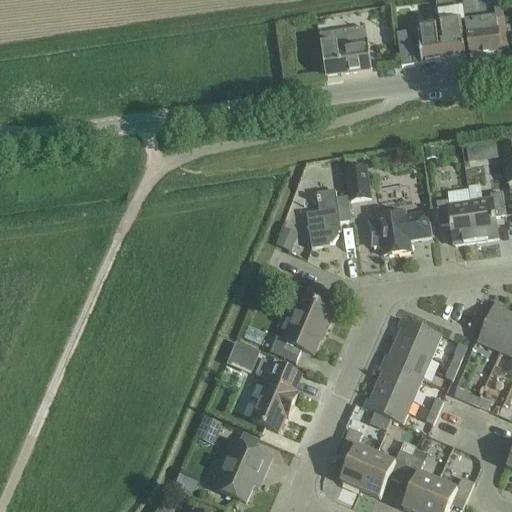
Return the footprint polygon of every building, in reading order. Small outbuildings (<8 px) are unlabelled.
[(462,2),(436,5),(439,26),(444,63),(466,60),(461,26),(465,26),(465,25),(462,2)] [(465,25),(465,26),(470,60),(501,55),(496,20),(465,25)] [(414,68),(414,67),(422,66),(444,63),(439,26),(409,30),(410,37),(398,38),(402,70),(414,68)] [(321,36),(326,79),(341,78),(372,74),(368,42),(367,42),(366,30),(321,36)] [(502,145),(486,148),(489,165),(492,165),(505,163),(502,145)] [(509,187),(511,186),(511,149),(503,151),(509,187)] [(342,236),(340,226),(351,224),(349,206),(372,203),(367,168),(342,171),(347,201),(337,202),(336,194),(317,196),(320,215),(307,217),(312,252),(330,250),(330,247),(333,247),(339,239),(338,236),(342,236)] [(491,202),(470,205),(476,246),(498,243),(495,222),(506,220),(503,196),(490,198),(491,202)] [(454,249),(476,246),(470,205),(450,208),(449,204),(437,205),(440,229),(451,228),(454,249)] [(373,249),(382,248),(384,259),(411,255),(409,244),(431,241),(427,217),(406,220),(405,215),(378,220),(378,223),(369,224),(373,249)] [(289,234),(290,248),(303,247),(302,233),(289,234)] [(308,289),(304,300),(323,308),(327,297),(308,289)] [(270,356),(278,359),(296,367),(302,353),(313,358),(325,331),(327,332),(335,314),(323,308),(304,300),(284,344),(277,341),(270,356)] [(478,346),(500,356),(511,328),(511,317),(493,310),(478,346)] [(396,346),(432,362),(442,339),(406,324),(396,346)] [(511,328),(500,356),(511,360),(511,328)] [(237,345),(233,354),(257,364),(260,355),(237,345)] [(422,384),(432,362),(396,346),(386,368),(422,384)] [(450,370),(457,373),(467,350),(460,347),(450,370)] [(299,396),(291,393),(299,376),(264,361),(257,378),(269,383),(251,425),(279,437),(286,420),(289,422),(299,396)] [(413,406),(422,384),(386,368),(377,390),(413,406)] [(445,381),(452,384),(457,373),(450,370),(445,381)] [(403,429),(413,406),(377,390),(367,413),(403,429)] [(457,393),(454,400),(488,415),(491,408),(457,393)] [(431,414),(438,417),(443,405),(436,402),(431,414)] [(511,416),(502,412),(499,419),(511,424),(511,416)] [(438,417),(431,414),(426,425),(433,428),(438,417)] [(204,419),(199,429),(217,437),(221,426),(204,419)] [(415,425),(412,433),(422,437),(425,430),(415,425)] [(357,450),(363,438),(350,433),(338,459),(350,465),(341,485),(360,493),(376,458),(357,450)] [(243,435),(239,446),(253,453),(255,453),(260,442),(243,435)] [(255,453),(253,453),(239,446),(233,444),(224,463),(229,466),(217,493),(246,506),(258,478),(263,480),(272,461),(255,453)] [(390,482),(401,487),(412,460),(400,455),(395,467),(376,458),(360,493),(381,502),(390,482)] [(402,511),(426,511),(438,485),(419,477),(424,466),(412,460),(401,487),(412,492),(402,511)] [(438,485),(426,511),(449,511),(451,509),(458,511),(463,511),(474,487),(462,481),(457,493),(438,485)]
